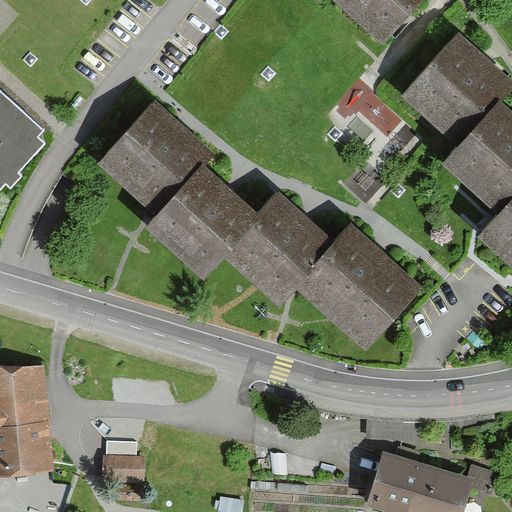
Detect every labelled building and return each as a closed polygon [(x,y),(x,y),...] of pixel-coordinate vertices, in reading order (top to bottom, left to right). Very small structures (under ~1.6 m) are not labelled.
[(354,0),(391,33),(420,0),(354,0)] [(411,85),(467,136),(498,102),(511,86),(511,85),(485,60),(457,35),(411,85)] [(0,184),(3,181),(8,186),(18,173),(14,170),(41,139),(35,134),(41,127),(0,91),(0,184)] [(452,153),(507,203),(511,197),(511,115),(498,102),(467,136),(452,153)] [(143,185),(165,205),(201,165),(211,154),(187,133),(186,134),(178,128),(151,104),(107,153),(128,172),(123,178),(138,191),(143,185)] [(229,190),(201,165),(165,205),(155,216),(211,266),(231,244),(257,216),(229,190)] [(277,194),(257,216),(231,244),(287,294),(303,276),(333,244),(302,217),(277,194)] [(511,197),(507,203),(487,224),(510,245),(507,248),(511,252),(511,197)] [(349,225),(333,244),(303,276),(335,305),(330,311),(364,341),(415,284),(376,249),(349,225)] [(0,474),(51,471),(44,361),(0,363),(0,474)] [(107,440),(106,478),(141,479),(142,456),(137,456),(137,441),(107,440)] [(418,511),(482,511),(489,487),(387,456),(374,498),(418,511)] [(138,497),(138,487),(121,486),(120,496),(138,497)] [(241,511),(243,501),(221,497),(219,509),(236,511),(241,511)]
